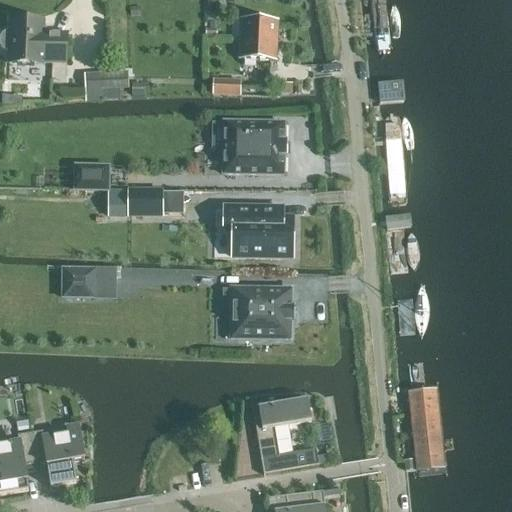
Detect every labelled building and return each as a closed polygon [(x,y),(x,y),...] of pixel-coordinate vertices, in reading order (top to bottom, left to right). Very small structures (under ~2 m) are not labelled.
[(397,59),(391,0),(370,0),(377,61),(397,59)] [(0,47),(1,50),(4,53),(9,53),(8,65),(42,66),(42,64),(66,65),(67,35),(43,34),(43,22),(10,21),(9,33),(5,33),(2,35),(0,37),(0,47)] [(247,41),(240,40),(239,61),(251,62),(276,63),(278,22),(248,21),(247,41)] [(100,79),(100,91),(128,90),(127,77),(100,79)] [(213,82),(212,96),(240,97),(241,84),(213,82)] [(280,94),(291,95),(291,85),(280,85),(280,94)] [(132,86),(132,97),(144,97),(144,87),(132,86)] [(285,147),(285,145),(285,144),(284,144),(284,125),(224,124),(224,125),(212,125),(211,151),(223,151),(223,176),(283,177),(283,158),(285,158),(285,156),(285,155),(285,148),(285,147)] [(383,130),(389,215),(412,213),(405,128),(383,130)] [(75,192),(108,193),(108,169),(75,168),(75,192)] [(162,192),(128,192),(128,218),(162,218),(162,192)] [(283,220),(283,210),(224,209),(223,230),(233,230),(232,259),(292,260),(292,220),(283,220)] [(69,272),(68,300),(94,300),(95,272),(69,272)] [(237,311),(236,341),(291,341),(291,324),(295,324),(295,309),(291,309),(291,291),(231,291),(231,292),(223,292),(223,311),(237,311)] [(451,477),(442,392),(408,396),(417,480),(451,477)] [(262,462),(262,461),(267,460),(270,475),(318,467),(318,465),(317,458),(316,451),(290,455),(285,428),(311,424),(307,401),(258,409),(262,431),(257,431),(256,431),(261,462),(262,462)] [(43,433),(30,435),(35,465),(46,463),(50,489),(76,485),(72,464),(84,462),(79,434),(44,440),(43,433)] [(18,444),(0,447),(0,475),(3,497),(28,493),(24,467),(35,465),(30,435),(17,437),(18,444)] [(328,456),(317,458),(318,465),(329,464),(328,456)] [(324,511),(322,494),(286,498),(287,511),(285,511),(324,511)]
